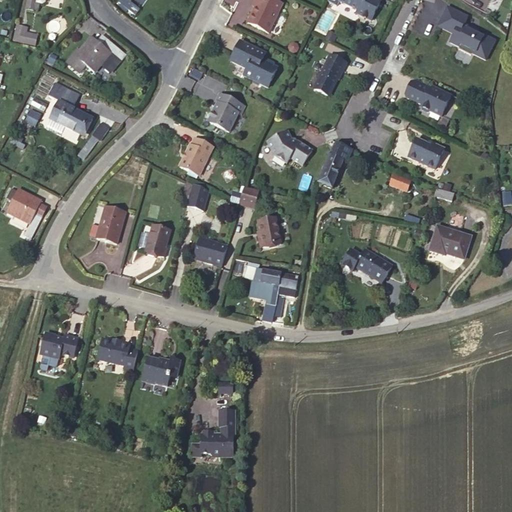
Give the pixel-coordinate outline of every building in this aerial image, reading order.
[(115,0),(135,16),(140,10),(129,1),(130,0),(115,0)] [(283,4),(274,0),(256,0),(253,6),(257,8),(254,13),(253,12),(247,24),(268,34),(283,4)] [(340,0),(339,1),(357,10),(360,12),(359,14),(371,21),(381,1),(378,0),(340,0)] [(34,11),(36,4),(29,2),(27,9),(34,11)] [(471,56),(474,54),(486,60),(496,41),(465,25),(469,17),(448,7),(438,26),(455,35),(451,43),(459,47),(460,50),(471,56)] [(27,31),(28,26),(16,23),(12,40),(35,45),(38,33),(27,31)] [(102,46),(107,40),(102,36),(97,42),(102,46)] [(126,56),(107,40),(102,46),(97,42),(92,38),(80,52),(75,57),(85,66),(94,73),(111,53),(121,62),(126,56)] [(257,51),(240,43),(230,62),(247,70),(244,77),(253,82),(254,84),(258,86),(261,85),(268,89),(277,69),(262,62),(264,58),(255,54),(257,51)] [(75,57),(80,52),(77,50),(66,63),(79,74),(85,66),(75,57)] [(346,63),(331,56),(315,90),(328,96),(340,72),(341,73),(346,63)] [(433,88),(416,80),(415,83),(429,90),(433,88)] [(415,83),(407,98),(422,105),(421,108),(422,108),(423,110),(428,113),(430,112),(442,117),(452,96),(440,91),(441,90),(434,87),(433,88),(429,90),(415,83)] [(81,136),(90,118),(72,109),(79,96),(56,84),(49,97),(59,103),(50,120),(81,136)] [(244,108),(219,96),(215,104),(216,105),(209,122),(210,125),(228,134),(237,115),(240,116),(244,108)] [(30,109),(25,121),(35,126),(40,114),(30,109)] [(268,144),(274,158),(287,165),(291,159),(303,167),(312,152),(299,144),(298,146),(291,141),(287,134),(268,144)] [(190,147),(180,169),(199,178),(213,149),(195,140),(191,148),(190,147)] [(427,145),(416,140),(408,158),(434,170),(444,150),(434,145),(433,148),(427,145)] [(336,143),(329,157),(330,157),(342,162),(345,164),(351,149),(336,143)] [(331,189),(342,162),(330,157),(319,184),(331,189)] [(407,193),(411,182),(394,176),(389,186),(407,193)] [(208,193),(193,185),(187,207),(203,212),(208,193)] [(259,191),(244,188),(239,205),(256,208),(259,191)] [(437,190),(435,197),(452,203),(454,195),(437,190)] [(31,240),(42,217),(35,214),(38,208),(41,202),(18,191),(7,213),(30,224),(24,237),(31,240)] [(241,196),(233,194),(231,202),(238,204),(241,196)] [(124,213),(96,205),(87,237),(115,245),(124,213)] [(35,214),(42,217),(45,211),(38,208),(35,214)] [(276,219),(258,223),(260,234),(260,233),(263,249),(281,246),(276,219)] [(170,232),(153,227),(145,253),(165,258),(167,251),(165,250),(170,232)] [(464,261),(471,238),(437,228),(430,252),(445,256),(446,255),(464,261)] [(213,244),(200,240),(194,260),(222,267),(227,249),(213,245),(213,244)] [(355,268),(362,257),(351,250),(342,266),(352,272),(355,268)] [(382,284),(392,267),(365,251),(362,257),(355,268),(382,284)] [(257,270),(258,266),(249,264),(245,278),(254,281),(257,270)] [(260,265),(259,271),(272,273),(273,268),(260,265)] [(259,271),(257,270),(254,281),(253,288),(271,292),(278,293),(281,275),(272,273),(259,271)] [(298,279),(281,275),(278,293),(278,295),(284,296),(295,298),(298,279)] [(278,295),(278,293),(271,292),(267,312),(274,313),(275,313),(278,295)] [(284,296),(278,295),(275,313),(274,317),(280,319),(284,296)] [(272,324),(274,313),(267,312),(265,323),(272,324)] [(54,338),(45,335),(40,354),(42,357),(58,361),(59,357),(73,360),(77,341),(64,338),(63,341),(54,339),(54,338)] [(133,373),(137,353),(129,351),(129,348),(119,346),(112,344),(113,343),(102,341),(97,361),(124,368),(124,371),(133,373)] [(56,367),(58,361),(42,357),(40,369),(47,370),(48,365),(56,367)] [(159,362),(148,359),(142,384),(154,387),(154,386),(164,388),(167,379),(169,380),(170,377),(177,378),(180,364),(170,361),(170,364),(159,361),(159,362)] [(218,392),(232,393),(233,383),(219,382),(218,392)] [(236,412),(221,412),(221,429),(223,429),(223,437),(215,437),(212,437),(212,434),(210,433),(204,433),(204,436),(202,436),(202,447),(202,456),(211,456),(213,458),(234,458),(234,437),(236,437),(236,412)] [(70,430),(69,437),(78,440),(80,432),(70,430)] [(202,447),(194,447),(194,458),(202,458),(202,456),(202,447)]
